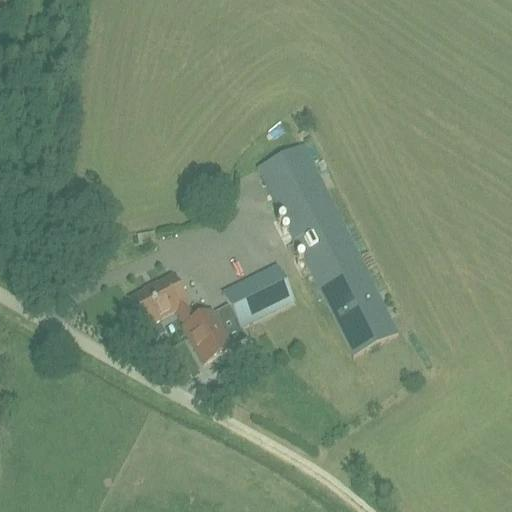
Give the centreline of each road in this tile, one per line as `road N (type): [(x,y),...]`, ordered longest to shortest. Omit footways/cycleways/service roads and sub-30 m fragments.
road 1 (track): [(196,410),(0,295)]
road 2 (track): [(196,410),(284,454),(360,511)]
